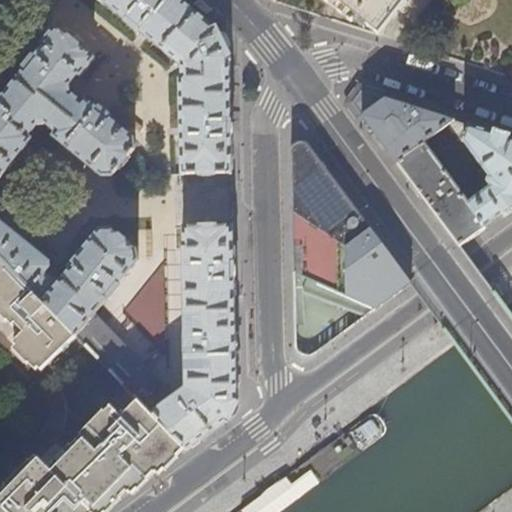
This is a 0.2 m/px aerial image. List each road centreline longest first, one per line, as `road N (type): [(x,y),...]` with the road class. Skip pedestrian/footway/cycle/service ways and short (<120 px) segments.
road 1 (residential): [(285,404),(275,382),(271,104),(292,72)]
road 2 (residential): [(285,404),(511,235)]
road 3 (residential): [(434,265),(292,72)]
road 4 (residential): [(292,72),(332,65),(511,113)]
road 5 (residential): [(148,511),(285,404)]
road 6 (residential): [(434,265),(511,369)]
